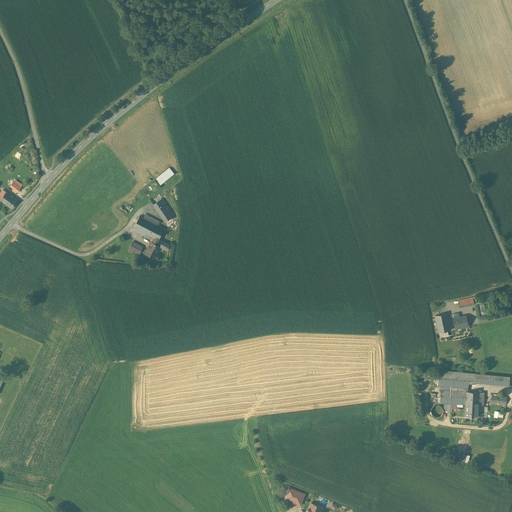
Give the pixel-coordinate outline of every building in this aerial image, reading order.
[(170,167),(155,178),(160,185),(175,174),(170,167)] [(21,187),(14,181),(11,186),(18,192),(21,187)] [(17,200),(7,192),(0,199),(11,208),(17,200)] [(174,215),(162,199),(154,205),(165,221),(174,215)] [(159,221),(146,215),(144,219),(152,223),(157,225),(159,221)] [(152,223),(144,219),(138,230),(146,234),(152,223)] [(157,225),(152,223),(146,234),(145,237),(150,239),(151,236),(154,238),(158,240),(164,229),(157,225)] [(145,243),(134,238),(129,248),(131,248),(130,250),(132,252),(133,249),(140,253),(145,243)] [(154,238),(152,242),(151,242),(145,253),(154,258),(157,253),(156,253),(160,247),(156,244),(158,240),(154,238)] [(469,299),(458,302),(460,308),(470,305),(469,299)] [(453,318),(452,319),(455,329),(468,326),(465,316),(459,317),(453,318)] [(447,319),(436,322),(438,332),(450,330),(447,319)] [(510,377),(439,370),(437,390),(442,391),(441,404),(465,405),(465,403),(466,392),(468,392),(468,383),(474,383),(477,383),(509,386),(510,377)] [(468,392),(466,392),(465,403),(478,404),(478,393),(468,392)] [(506,397),(491,395),(490,403),(505,405),(506,397)] [(478,404),(465,403),(465,405),(465,417),(477,417),(478,405),(478,404)] [(436,405),(435,405),(434,406),(433,406),(432,407),(431,408),(431,409),(431,410),(430,411),(431,412),(431,413),(431,414),(432,415),(433,416),(434,417),(435,417),(436,417),(437,417),(438,417),(439,417),(440,417),(441,416),(441,415),(442,415),(442,414),(443,413),(443,412),(443,411),(443,410),(443,409),(442,408),(442,407),(441,407),(441,406),(440,406),(439,405),(438,405),(437,405),(436,405)] [(459,460),(468,463),(470,456),(462,453),(459,460)] [(304,494),(289,488),(285,498),(292,501),(292,502),(295,503),(295,502),(300,505),(304,494)] [(321,511),(322,508),(311,503),(306,511),(321,511)]
